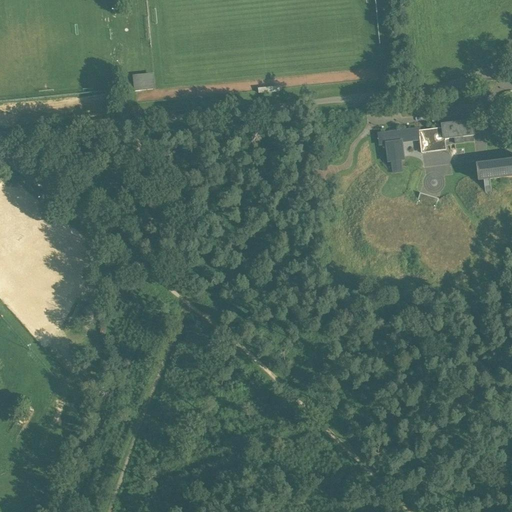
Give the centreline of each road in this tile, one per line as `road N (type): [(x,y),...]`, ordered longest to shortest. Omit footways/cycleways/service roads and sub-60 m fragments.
road 1 (unknown): [(0,149),(266,343),(433,511)]
road 2 (track): [(417,511),(316,408),(175,295)]
road 3 (track): [(109,511),(175,295)]
road 4 (track): [(175,295),(0,156)]
